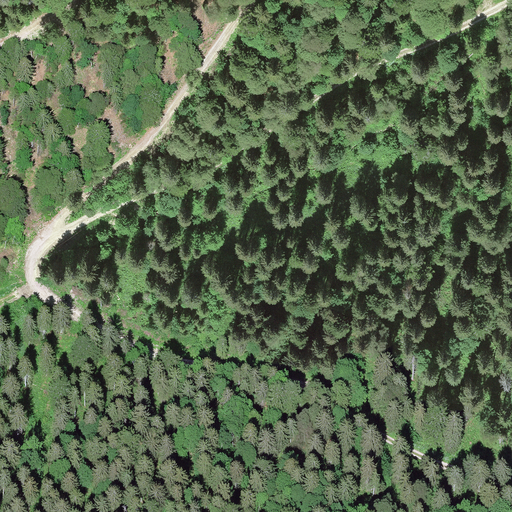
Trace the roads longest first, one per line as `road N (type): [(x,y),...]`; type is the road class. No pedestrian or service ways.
road 1 (track): [(38,282),(42,249),(72,228),(211,168),(349,77),(509,0)]
road 2 (track): [(511,478),(438,464),(303,390),(172,365),(59,306),(38,282)]
